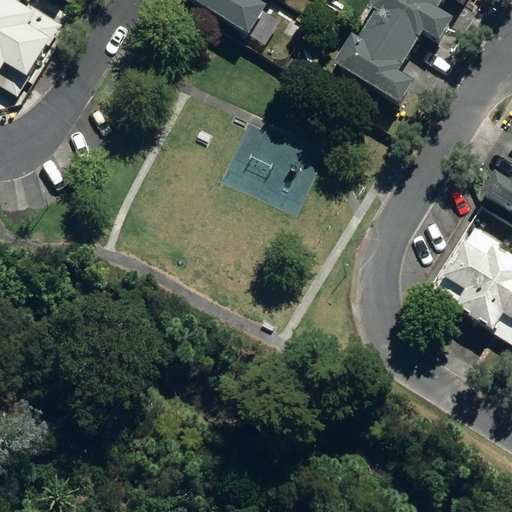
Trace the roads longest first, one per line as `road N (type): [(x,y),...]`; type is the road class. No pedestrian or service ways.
road 1 (residential): [(367,289),(372,248),(504,47)]
road 2 (residential): [(129,0),(42,140),(0,157)]
road 3 (residential): [(367,289),(374,325),(406,361),(511,428)]
